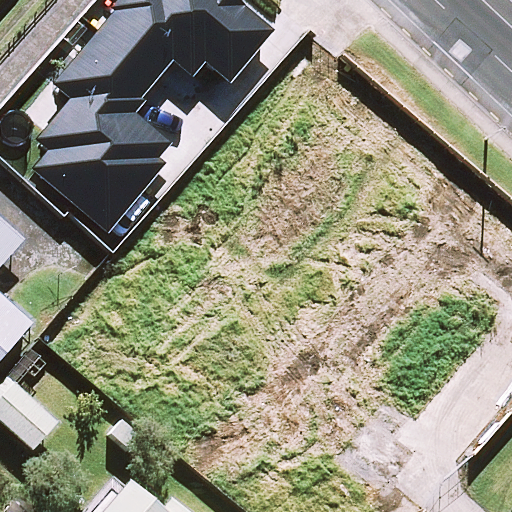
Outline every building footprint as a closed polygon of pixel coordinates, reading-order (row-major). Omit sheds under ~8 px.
[(145,139),(158,124),(127,96),(121,102),(78,64),(5,147),(38,176),(31,184),(51,202),(58,194),(87,220),(153,146),(145,139)] [(341,140),(302,107),(235,185),(273,218),(249,246),(281,273),(362,179),(331,153),(341,140)] [(129,234),(177,180),(152,158),(105,213),(129,234)] [(0,266),(18,246),(0,230),(0,266)] [(499,325),(434,270),(356,361),(421,416),(499,325)] [(0,358),(24,331),(0,310),(0,358)] [(53,427),(4,383),(0,387),(0,429),(28,454),(53,427)] [(348,414),(329,394),(300,423),(320,442),(348,414)] [(414,458),(372,417),(343,447),(386,488),(414,458)] [(173,511),(165,505),(159,511),(143,511),(118,490),(98,511),(173,511)]
